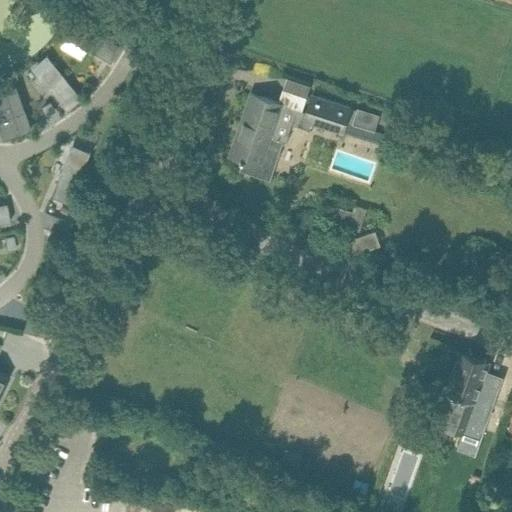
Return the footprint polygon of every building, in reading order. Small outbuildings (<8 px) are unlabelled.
[(75,18),(66,34),(112,60),(121,45),(75,18)] [(48,57),(33,70),(66,108),(80,97),(48,57)] [(86,80),(81,89),(90,94),(95,85),(86,80)] [(16,86),(0,91),(0,129),(3,138),(31,128),(16,86)] [(282,140),(284,141),(286,138),(272,133),(282,102),(250,92),(229,154),(243,159),(240,168),(269,178),(276,159),(282,140)] [(350,133),(354,123),(353,122),(357,109),(350,106),(312,94),(304,119),(350,133)] [(51,101),(43,107),(48,115),(56,110),(51,101)] [(357,109),(353,122),(354,123),(374,129),(378,116),(357,109)] [(71,146),(51,194),(69,202),(88,153),(71,146)] [(6,202),(0,202),(0,222),(10,221),(6,202)] [(52,230),(49,239),(57,242),(60,234),(52,230)] [(13,236),(5,237),(7,250),(16,248),(13,236)] [(481,378),(488,360),(460,350),(434,422),(463,432),(465,428),(481,434),(500,385),(481,378)]
